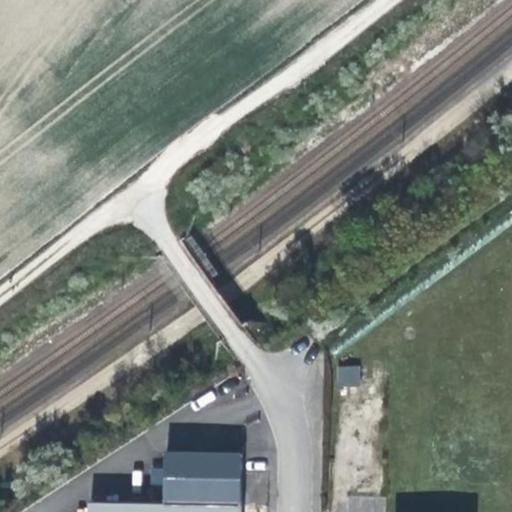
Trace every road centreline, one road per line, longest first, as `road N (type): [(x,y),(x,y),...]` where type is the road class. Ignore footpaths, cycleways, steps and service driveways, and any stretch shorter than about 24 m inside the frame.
road 1 (track): [(0,300),(386,0)]
road 2 (unclassified): [(135,196),(272,383),(290,444),(289,511)]
road 3 (track): [(272,383),(511,183)]
